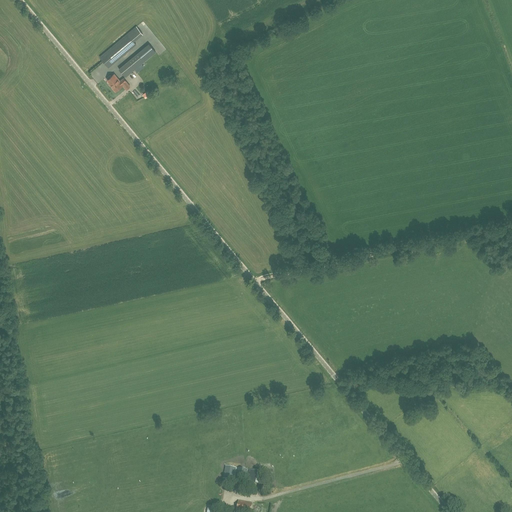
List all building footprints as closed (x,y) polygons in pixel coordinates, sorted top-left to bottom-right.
[(108,67),(136,45),(127,34),(100,57),(108,67)] [(149,44),(138,53),(119,69),(125,77),(144,61),(143,59),(154,50),(149,44)] [(107,79),(108,79),(107,80),(111,85),(111,86),(115,91),(123,85),(126,89),(130,86),(123,78),(119,81),(114,74),(111,76),(110,76),(107,78),(107,79)] [(225,467),(223,479),(235,481),(235,482),(232,482),(231,485),(237,486),(237,482),(246,484),(248,471),(225,467)] [(250,511),(252,504),(239,501),(236,511),(250,511)]
